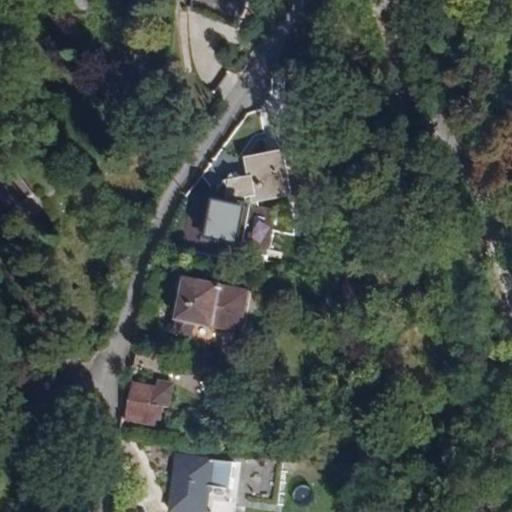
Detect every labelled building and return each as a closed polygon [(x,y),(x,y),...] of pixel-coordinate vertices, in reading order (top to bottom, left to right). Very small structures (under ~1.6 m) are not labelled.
[(193,0),(194,13),(241,28),(249,0),(193,0)] [(264,152),(244,156),(246,176),(223,180),(224,197),(223,202),(211,200),(204,235),(235,243),(240,206),(241,202),(242,196),(250,197),(252,203),(290,196),(284,149),(264,152)] [(0,244),(44,204),(15,174),(0,187),(0,244)] [(250,290),(182,276),(173,319),(241,334),(250,290)] [(90,350),(86,346),(78,355),(83,359),(90,350)] [(155,379),(154,384),(151,404),(157,405),(171,407),(175,382),(155,379)] [(154,384),(131,381),(123,422),(155,426),(157,405),(151,404),(154,384)] [(231,461),(174,453),(167,509),(190,511),(203,511),(205,498),(227,500),(231,461)]
